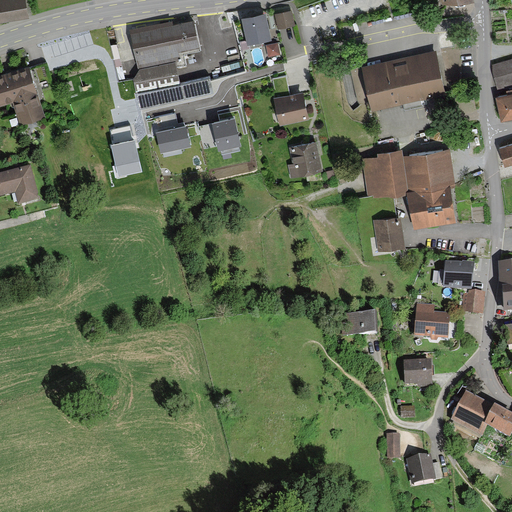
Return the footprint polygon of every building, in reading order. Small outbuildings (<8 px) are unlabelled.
[(29,14),(26,0),(0,0),(0,19),(16,17),(29,14)] [(289,10),(272,14),(276,29),(292,25),(289,10)] [(250,44),(272,38),(266,12),(243,17),(250,44)] [(184,53),(200,50),(194,21),(134,33),(139,66),(134,78),(141,111),(213,96),(209,78),(183,84),(179,66),(186,64),(184,53)] [(277,43),(268,45),(270,55),(280,53),(277,43)] [(445,92),(437,56),(365,73),(373,109),(445,92)] [(498,85),(511,81),(511,57),(492,63),(498,85)] [(0,74),(0,103),(13,100),(20,124),(44,116),(29,65),(8,72),(0,74)] [(268,79),(272,98),(288,94),(284,75),(268,79)] [(511,90),(495,95),(501,118),(511,115),(511,90)] [(288,94),(272,98),(278,125),(306,119),(300,92),(288,94)] [(218,146),(221,156),(244,150),(235,115),(199,124),(205,149),(218,146)] [(120,175),(143,169),(132,122),(108,127),(120,175)] [(158,130),(162,150),(192,144),(188,123),(183,124),(158,130)] [(289,177),(320,170),(313,140),(289,146),(293,162),(286,164),(289,177)] [(511,141),(500,145),(503,155),(505,164),(511,161),(511,141)] [(409,189),(404,155),(402,146),(377,150),(378,155),(364,157),(369,195),(409,189)] [(404,155),(409,189),(414,226),(458,220),(453,189),(452,184),(454,184),(449,148),(404,155)] [(26,168),(0,174),(0,195),(12,193),(15,205),(35,200),(26,168)] [(401,215),(374,219),(379,251),(394,248),(406,247),(401,215)] [(463,263),(447,261),(445,271),(441,271),(439,284),(443,284),(443,287),(471,291),(475,263),(463,262),(463,263)] [(511,262),(498,263),(499,287),(503,287),(503,299),(504,312),(511,310),(511,262)] [(484,313),(486,292),(470,291),(469,293),(464,293),(463,311),(470,312),(469,314),(479,314),(480,313),(484,313)] [(448,339),(450,314),(435,313),(435,305),(418,304),(415,337),(430,338),(432,341),(437,341),(438,339),(448,339)] [(376,334),(375,312),(365,312),(346,314),(346,324),(341,324),(342,336),(376,334)] [(415,361),(404,362),(406,385),(418,385),(418,387),(432,387),(431,360),(415,361)] [(466,392),(452,419),(484,435),(487,428),(510,439),(511,435),(511,415),(504,412),(466,392)] [(399,435),(387,435),(387,459),(400,459),(399,435)] [(433,464),(431,456),(407,460),(412,484),(436,480),(435,479),(442,477),(439,463),(433,464)]
